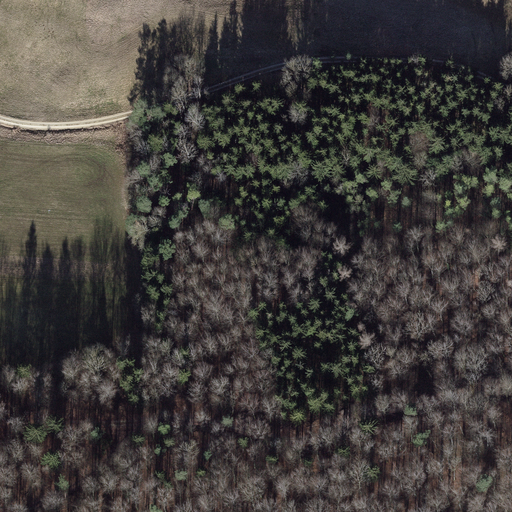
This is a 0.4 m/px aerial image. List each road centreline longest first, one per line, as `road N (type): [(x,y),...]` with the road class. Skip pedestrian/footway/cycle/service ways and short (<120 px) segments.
road 1 (track): [(0,122),(49,128),(116,121),(321,60),(435,59),(511,89)]
road 2 (track): [(0,436),(184,415),(285,438),(395,407),(511,391)]
road 3 (track): [(21,511),(97,472),(116,451),(120,424)]
